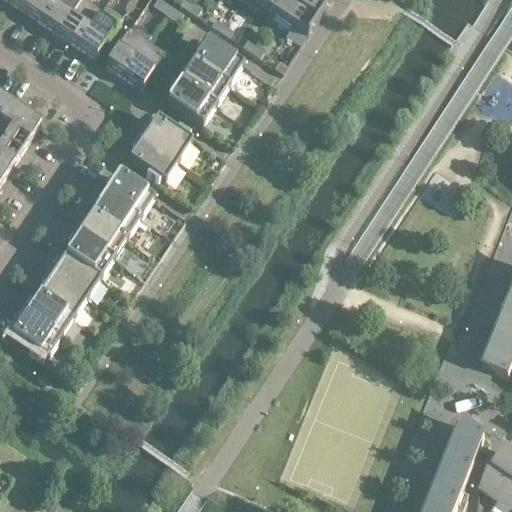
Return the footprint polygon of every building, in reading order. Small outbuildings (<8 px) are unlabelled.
[(27,17),(38,0),(13,0),(10,6),(27,17)] [(44,28),(62,0),(38,0),(27,17),(44,28)] [(61,40),(82,7),(71,0),(62,0),(44,28),(61,40)] [(258,13),(266,0),(243,0),(242,3),(258,13)] [(273,24),(289,0),(266,0),(258,13),(273,24)] [(289,34),(312,0),(289,0),(273,24),(289,34)] [(305,45),(329,11),(331,7),(332,4),(326,0),(324,2),(320,0),(312,0),(289,34),(305,45)] [(188,16),(192,9),(184,3),(179,11),(188,16)] [(171,12),(159,4),(154,12),(166,20),(171,12)] [(78,51),(99,18),(82,7),(61,40),(78,51)] [(196,22),(201,14),(192,9),(188,16),(196,22)] [(183,20),(171,12),(166,20),(178,28),(183,20)] [(96,63),(117,30),(99,18),(78,51),(96,63)] [(219,37),(224,30),(215,24),(211,31),(219,37)] [(227,43),(232,35),(224,30),(219,37),(227,43)] [(124,82),(145,49),(128,37),(106,70),(124,82)] [(250,58),(255,51),(247,45),(242,52),(250,58)] [(243,72),(207,49),(203,47),(196,59),(199,61),(193,69),(229,93),(243,72)] [(142,93),(163,61),(145,49),(124,82),(142,93)] [(259,64),(264,56),(255,51),(250,58),(259,64)] [(283,80),(288,72),(279,66),(274,74),(283,80)] [(229,93),(193,69),(188,78),(184,76),(177,87),(180,89),(215,113),(229,93)] [(215,113),(180,89),(177,87),(169,99),(172,101),(166,110),(202,134),(215,113)] [(2,147),(22,117),(7,107),(0,117),(0,148),(1,149),(2,147)] [(21,159),(40,129),(22,117),(2,147),(21,159)] [(192,149),(187,146),(189,142),(177,134),(175,138),(156,125),(150,134),(147,132),(139,144),(142,146),(178,169),(192,149)] [(178,169),(142,146),(139,144),(131,155),(135,157),(129,167),(148,179),(145,182),(157,190),(159,187),(164,190),(178,169)] [(0,188),(1,189),(21,159),(2,147),(1,149),(0,148),(0,188)] [(154,205),(119,182),(112,191),(109,188),(101,200),(105,202),(140,226),(154,205)] [(140,226),(105,202),(101,200),(94,212),(97,214),(91,222),(127,246),(140,226)] [(127,246),(91,222),(86,231),(83,228),(75,240),(78,242),(114,266),(127,246)] [(114,266),(78,242),(75,240),(67,252),(70,254),(65,262),(100,286),(114,266)] [(100,286),(65,262),(59,271),(56,268),(48,280),(52,282),(87,306),(100,286)] [(87,306),(52,282),(48,280),(41,292),(44,294),(38,302),(74,326),(87,306)] [(74,326),(38,302),(33,311),(29,308),(22,320),(25,322),(60,346),(74,326)] [(511,325),(511,306),(509,306),(502,322),(511,325)] [(60,346),(25,322),(22,320),(14,331),(17,334),(11,343),(30,356),(28,359),(40,367),(42,363),(46,366),(60,346)] [(511,344),(511,325),(502,322),(496,338),(511,344)] [(511,364),(511,344),(496,338),(489,355),(511,364)] [(509,382),(511,374),(511,364),(489,355),(482,372),(509,382)] [(479,458),(485,443),(485,442),(469,431),(467,435),(459,431),(452,448),(479,458)] [(472,475),(479,458),(452,448),(445,464),(472,475)] [(497,504),(511,482),(511,462),(505,458),(496,472),(493,470),(492,469),(482,494),(497,504)] [(466,491),(472,475),(445,464),(439,481),(466,491)] [(459,508),(466,491),(439,481),(432,497),(459,508)] [(510,511),(511,511),(511,482),(497,504),(510,511)] [(457,511),(459,508),(432,497),(426,511),(457,511)]
